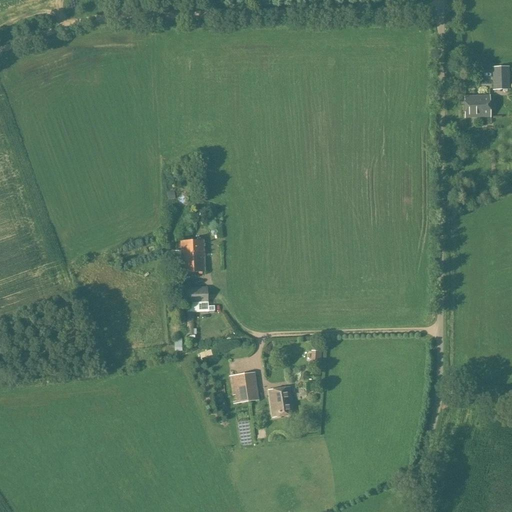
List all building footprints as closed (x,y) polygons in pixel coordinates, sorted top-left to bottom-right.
[(509,90),(509,67),(493,68),(493,91),(509,90)] [(465,118),(490,118),(489,97),(465,97),(465,118)] [(174,274),(204,273),(203,242),(181,243),(182,258),(173,259),(174,274)] [(186,288),(187,313),(215,312),(214,307),(208,307),(207,288),(186,288)] [(211,350),(199,353),(201,358),(212,355),(211,350)] [(234,404),(258,401),(254,373),(231,377),(234,404)] [(272,418),(294,415),(290,388),(269,391),(272,418)]
